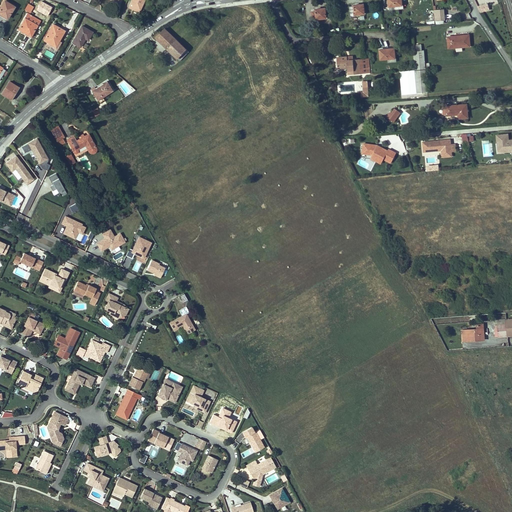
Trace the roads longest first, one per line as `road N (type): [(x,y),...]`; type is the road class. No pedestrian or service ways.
road 1 (residential): [(0,216),(152,292),(97,421)]
road 2 (residential): [(140,443),(138,468),(203,497),(220,494),(233,451),(162,415),(153,419)]
road 3 (unknown): [(293,37),(343,127),(354,131),(378,112)]
road 4 (unknown): [(273,0),(293,37),(372,32)]
